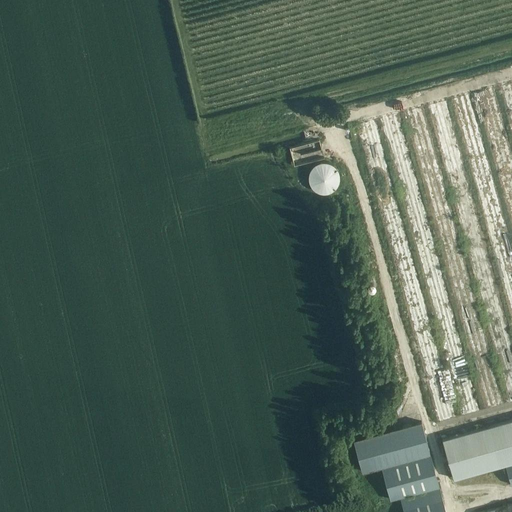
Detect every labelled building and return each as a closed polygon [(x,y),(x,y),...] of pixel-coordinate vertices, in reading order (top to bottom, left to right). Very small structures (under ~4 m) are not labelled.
[(511,76),(355,118),(435,421),(511,400),(511,76)] [(319,162),(316,163),(313,165),(311,167),(309,170),(308,173),(308,176),(308,179),(309,183),(311,185),(313,188),(316,190),(319,191),(322,192),(325,192),(328,191),(331,190),(334,188),(336,185),(337,182),(338,179),(339,176),(338,173),(337,170),(336,167),(334,165),(331,163),(328,162),(325,161),(322,161),(319,162)] [(511,419),(441,439),(453,478),(511,461),(511,419)] [(429,452),(421,421),(353,439),(361,471),(429,452)] [(438,486),(429,453),(381,467),(390,499),(438,486)] [(459,499),(511,483),(511,463),(453,480),(459,499)] [(445,511),(439,487),(399,498),(403,511),(445,511)]
